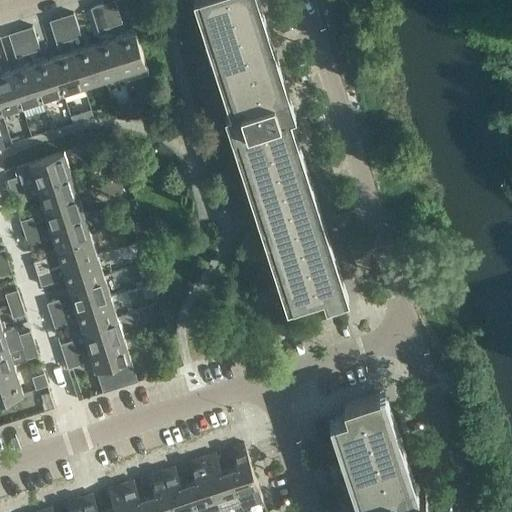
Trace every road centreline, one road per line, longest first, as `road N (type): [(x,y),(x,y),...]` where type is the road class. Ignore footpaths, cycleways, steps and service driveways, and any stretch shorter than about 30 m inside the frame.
road 1 (unclassified): [(412,337),(301,0)]
road 2 (residential): [(78,443),(0,195)]
road 3 (unclassified): [(78,443),(198,403),(271,389)]
road 4 (unclassified): [(473,511),(412,337)]
road 5 (unclassified): [(271,389),(412,337)]
road 6 (unclassified): [(312,511),(271,389)]
